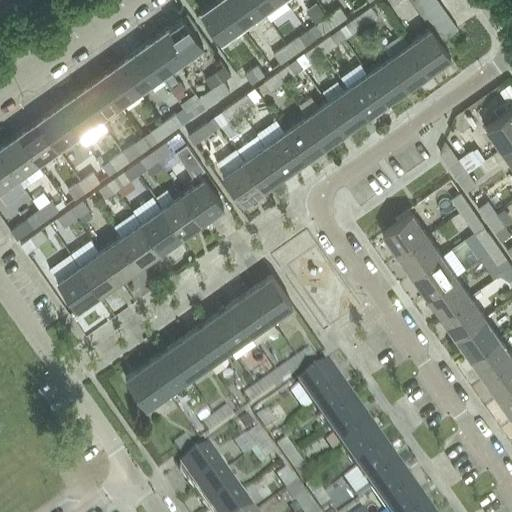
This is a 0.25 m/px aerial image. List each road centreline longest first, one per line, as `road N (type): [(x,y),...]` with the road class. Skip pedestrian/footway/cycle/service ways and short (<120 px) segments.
road 1 (residential): [(511,56),(328,186),(318,201),(327,226),(511,489)]
road 2 (residential): [(0,286),(131,473)]
road 3 (unclassified): [(0,90),(130,0)]
